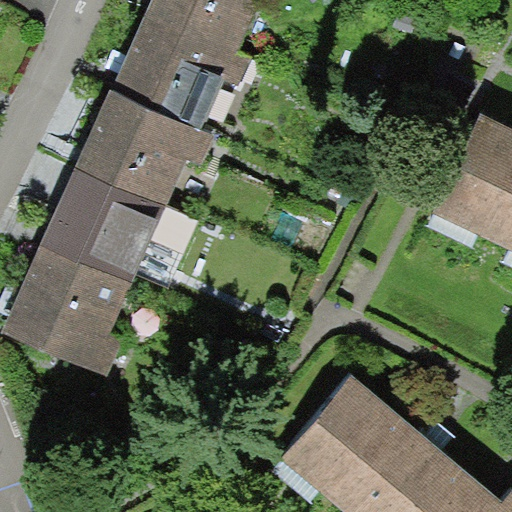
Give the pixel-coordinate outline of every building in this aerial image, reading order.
[(153,0),(150,8),(233,44),(252,0),(153,0)] [(116,84),(114,83),(114,84),(197,121),(198,122),(233,44),(150,8),(124,65),(116,84)] [(162,199),(197,121),(114,84),(88,142),(79,162),(162,199)] [(511,132),(477,116),(439,195),(480,215),(479,217),(511,231),(511,132)] [(44,240),(127,276),(162,199),(79,162),(55,217),(44,240)] [(16,303),(7,323),(90,360),(127,276),(44,240),(16,303)] [(417,426),(413,431),(391,413),(346,375),(289,442),(324,472),(323,473),(369,511),(488,511),(497,502),(435,450),(439,446),(417,426)] [(511,511),(511,494),(506,490),(497,502),(488,511),(511,511)]
